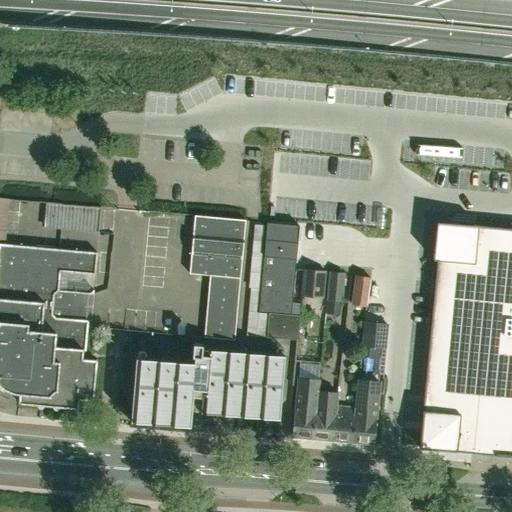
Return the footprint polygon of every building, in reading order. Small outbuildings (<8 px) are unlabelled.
[(93,294),(97,252),(4,245),(9,199),(0,198),(0,389),(12,396),(18,397),(18,404),(78,409),(79,399),(93,401),(97,360),(81,359),(82,351),(85,352),(88,321),(55,318),(52,314),(53,295),(57,291),(93,294)] [(235,340),(245,220),(194,216),(189,274),(210,276),(204,337),(235,340)] [(267,313),(292,315),(300,226),(267,223),(260,312),(267,313)] [(438,254),(433,254),(432,259),(437,260),(419,448),(511,456),(511,228),(473,225),(473,226),(441,223),(438,254)] [(323,298),(325,270),(302,268),(299,296),(323,298)] [(341,301),(343,271),(329,270),(327,301),(327,300),(325,313),(340,315),(341,301)] [(366,307),(370,277),(354,275),(350,305),(366,307)] [(265,338),(297,340),(299,316),(292,315),(267,313),(265,338)] [(386,348),(388,325),(364,322),(361,345),(386,348)] [(190,426),(191,411),(279,419),(285,355),(202,348),(202,343),(193,343),(192,355),(193,356),(192,361),(136,357),(130,421),(190,426)] [(313,438),(318,390),(319,378),(299,376),(293,436),(313,438)] [(356,408),(352,441),(373,443),(379,381),(359,380),(356,408)] [(333,439),(336,406),(337,392),(318,390),(313,438),(333,439)] [(333,439),(352,441),(356,408),(336,406),(333,439)]
